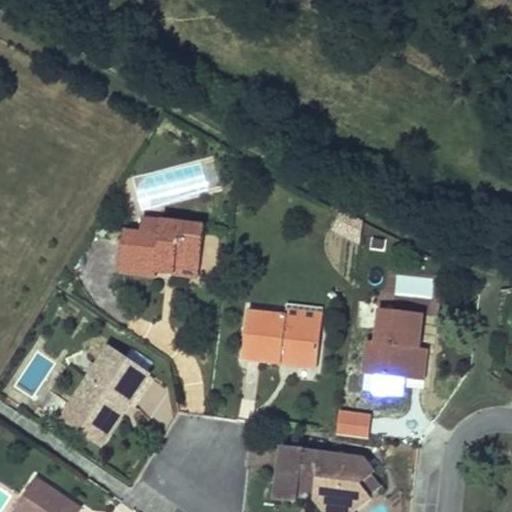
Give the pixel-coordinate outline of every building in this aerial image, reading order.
[(340,207),(330,227),(358,241),(360,218),(340,207)] [(155,233),(156,220),(138,219),(137,231),(155,233)] [(200,224),(156,220),(155,233),(137,231),(115,229),(111,268),(152,272),(153,269),(153,260),(197,264),(200,224)] [(196,273),(197,264),(153,260),(153,269),(196,273)] [(283,314),(321,318),(322,308),(284,304),(283,314)] [(420,309),(379,305),(376,338),(366,337),(363,370),(405,375),(424,377),(427,343),(416,342),(420,309)] [(246,311),(242,357),(317,364),(321,318),(283,314),(246,311)] [(144,374),(103,346),(65,402),(100,426),(114,406),(120,410),(144,374)] [(98,446),(120,410),(114,406),(100,426),(65,402),(55,417),(98,446)] [(360,457),(279,446),(272,497),(294,500),(296,492),(311,494),(311,498),(322,511),(331,511),(339,505),(344,511),(353,511),(368,500),(364,496),(357,486),(368,477),(374,472),(360,457)] [(56,511),(66,499),(29,475),(5,510),(7,511),(56,511)] [(376,487),(368,477),(357,486),(364,496),(376,487)] [(69,511),(74,505),(66,499),(56,511),(69,511)]
